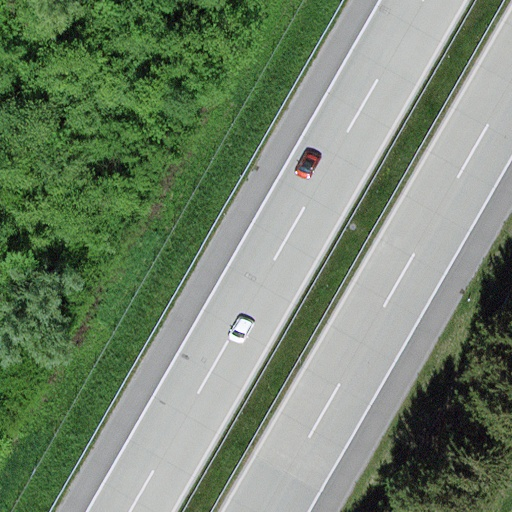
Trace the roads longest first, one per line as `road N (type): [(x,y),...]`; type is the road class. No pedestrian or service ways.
road 1 (motorway): [(417,0),(128,511)]
road 2 (motorway): [(269,511),(511,81)]
